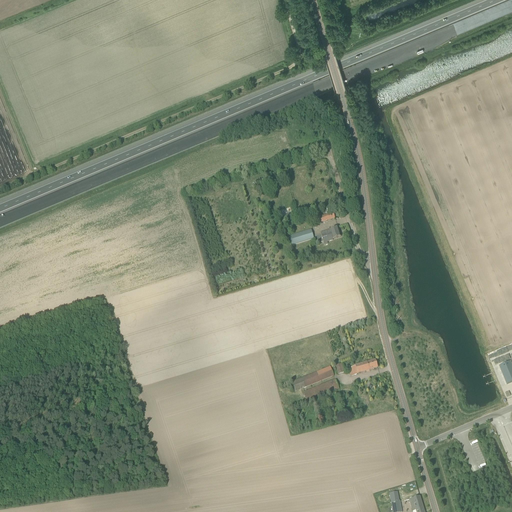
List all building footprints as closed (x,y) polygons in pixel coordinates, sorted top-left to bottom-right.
[(286,215),(288,222),(305,216),(303,210),(286,215)] [(335,218),(333,213),(314,219),(316,224),(335,218)] [(330,232),(318,236),(316,236),(319,244),(323,242),(333,240),(341,237),(338,228),(330,230),(330,232)] [(297,244),(314,238),(311,230),(294,236),(297,244)] [(348,368),(351,377),(354,376),(358,375),(358,374),(374,370),(374,369),(378,368),(375,361),(371,362),(371,361),(355,366),(356,366),(348,368)] [(511,382),(511,365),(510,362),(499,366),(507,385),(511,382)] [(336,366),(338,374),(344,373),(342,364),(336,366)] [(303,378),(291,383),(295,392),(306,387),(334,376),(330,367),(303,378)] [(307,402),(339,389),(335,380),(303,393),(307,402)] [(389,493),(391,502),(392,511),(402,511),(400,501),(399,501),(398,492),(389,493)] [(424,511),(420,497),(412,499),(409,500),(413,511),(416,511),(424,511)]
